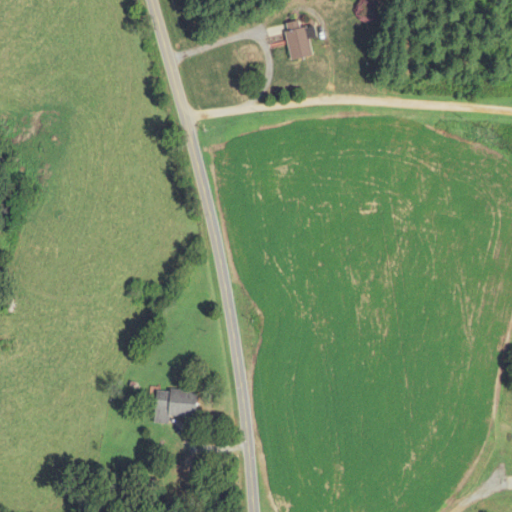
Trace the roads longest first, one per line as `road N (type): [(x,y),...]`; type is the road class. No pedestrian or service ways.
road 1 (residential): [(255,511),(219,258),(151,0)]
road 2 (residential): [(185,119),(354,98),(511,111)]
